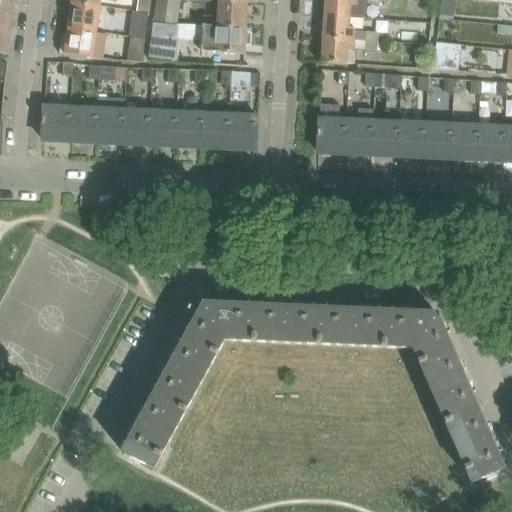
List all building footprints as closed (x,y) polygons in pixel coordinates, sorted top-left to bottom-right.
[(138,0),(137,11),(149,13),(151,0),(138,0)] [(166,24),(169,0),(155,0),(153,23),(166,24)] [(325,0),(324,16),(350,18),(351,6),(356,6),(356,0),(325,0)] [(68,28),(96,32),(100,6),(71,2),(68,28)] [(203,17),(203,26),(217,27),(246,29),(247,4),(219,2),(218,18),(203,17)] [(0,4),(0,29),(12,31),(15,6),(0,4)] [(349,29),(350,18),(324,16),(323,39),(354,41),(355,30),(349,29)] [(179,26),(166,24),(153,23),(147,60),(174,62),(179,26)] [(201,52),(244,55),(245,45),(250,46),(251,29),(246,29),(217,27),(203,26),(201,52)] [(511,27),(497,26),(496,35),(511,36),(511,27)] [(135,27),(133,39),(145,40),(147,29),(135,27)] [(61,39),(59,54),(64,55),(93,58),(96,32),(68,28),(66,38),(64,37),(61,39)] [(0,54),(8,56),(12,31),(0,29),(0,54)] [(365,42),(378,43),(379,35),(365,34),(365,42)] [(145,40),(133,39),(130,62),(142,63),(145,40)] [(323,39),(321,63),(323,63),(354,65),(354,53),(353,53),(354,41),(323,39)] [(378,51),(378,43),(365,42),(364,50),(378,51)] [(436,45),(433,70),(458,72),(461,47),(437,45),(436,45)] [(74,64),(63,63),(62,77),(73,77),(74,64)] [(99,82),(99,67),(90,67),(89,81),(99,82)] [(125,83),(126,68),(99,67),(99,82),(125,83)] [(152,83),(152,69),(143,69),(142,83),(152,83)] [(178,84),(179,71),(169,70),(169,83),(178,84)] [(205,86),(206,72),(196,72),(195,85),(205,86)] [(221,85),(230,86),(231,73),(221,72),(221,85)] [(339,72),(338,85),(348,86),(349,72),(339,72)] [(375,74),(349,72),(348,86),(349,86),(348,89),(361,90),(362,81),(365,81),(365,88),(374,89),(375,74)] [(250,87),(260,88),(261,75),(231,73),(230,86),(250,87)] [(393,76),(391,90),(401,91),(402,76),(393,76)] [(427,93),(428,78),(419,77),(418,92),(427,93)] [(453,94),(454,80),(445,79),(444,94),(453,94)] [(480,98),(481,82),(470,81),(468,97),(480,98)] [(506,99),(507,84),(496,83),(495,99),(506,99)] [(318,153),(344,155),(346,120),(339,120),(340,106),(320,105),(320,115),(319,131),(318,131),(317,138),(319,138),(318,153)] [(43,141),(69,142),(71,109),(71,108),(44,107),(44,119),(42,119),(42,126),(43,126),(43,141)] [(71,108),(69,142),(96,143),(97,109),(71,108)] [(97,109),(96,143),(123,145),(124,111),(97,109)] [(149,146),(151,112),(124,111),(123,145),(149,146)] [(371,156),(373,121),(373,111),(358,111),(358,121),(346,120),(344,155),(371,156)] [(176,147),(177,113),(151,112),(149,146),(176,147)] [(202,148),(204,114),(177,113),(176,147),(202,148)] [(229,149),(230,116),(204,114),(202,148),(229,149)] [(255,151),(257,117),(230,116),(229,149),(255,151)] [(397,157),(399,123),(373,121),(371,156),(397,157)] [(397,157),(424,158),(426,124),(399,123),(397,157)] [(426,124),(424,158),(450,159),(452,125),(426,124)] [(450,159),(477,160),(478,126),(452,125),(450,159)] [(477,160),(503,162),(505,128),(478,126),(477,160)] [(503,162),(511,162),(511,128),(505,128),(503,162)] [(461,459),(463,465),(463,466),(471,484),(504,470),(494,443),(497,442),(493,432),(489,434),(467,384),(471,382),(467,373),(463,375),(437,315),(423,315),(423,310),(413,310),(412,314),(358,312),(358,307),(347,307),(347,311),(293,309),(293,305),(282,304),(282,308),(228,306),(228,302),(218,301),(218,306),(203,305),(172,362),(169,360),(164,369),(166,370),(141,419),(138,417),(133,426),(136,428),(123,453),(154,470),(164,452),(163,452),(167,445),(224,341),(413,349),(461,459)]
